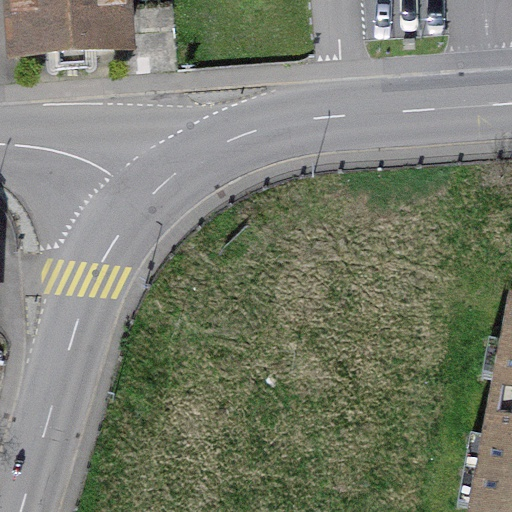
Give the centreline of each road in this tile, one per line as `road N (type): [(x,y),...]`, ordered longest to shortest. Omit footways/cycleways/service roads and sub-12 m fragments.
road 1 (tertiary): [(511,104),(290,121),(208,151),(156,187)]
road 2 (tertiary): [(156,187),(107,246),(92,280),(17,511)]
road 3 (residential): [(156,187),(81,157),(0,145)]
